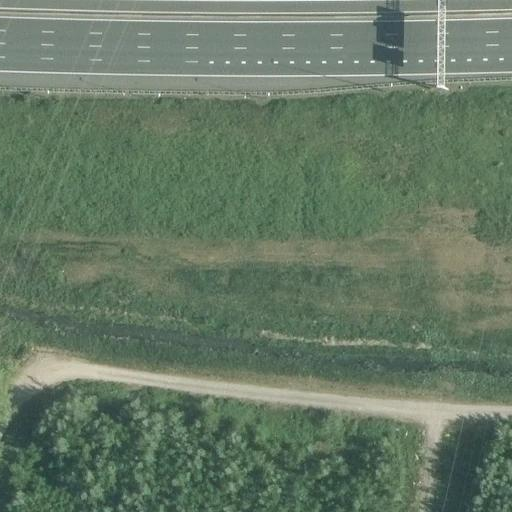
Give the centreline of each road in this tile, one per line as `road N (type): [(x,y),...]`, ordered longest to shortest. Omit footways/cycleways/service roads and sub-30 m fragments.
road 1 (motorway): [(511,4),(0,2)]
road 2 (motorway): [(0,44),(511,45)]
road 3 (unclassified): [(511,417),(287,402),(71,374)]
